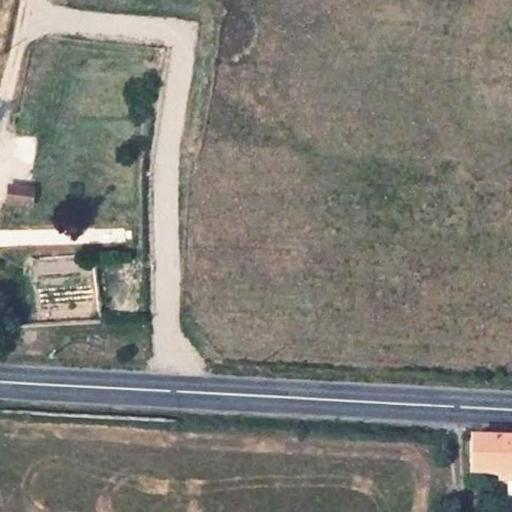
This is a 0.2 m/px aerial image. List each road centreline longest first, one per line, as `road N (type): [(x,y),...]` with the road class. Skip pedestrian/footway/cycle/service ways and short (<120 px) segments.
road 1 (secondary): [(0,381),(511,406)]
road 2 (track): [(0,123),(25,0)]
